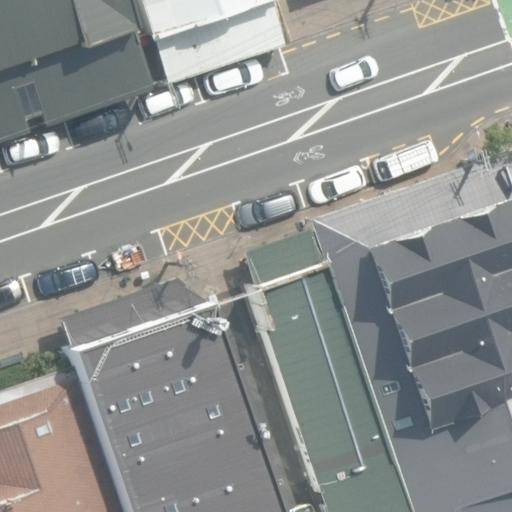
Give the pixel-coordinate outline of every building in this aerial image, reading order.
[(0,0),(0,136),(18,131),(15,122),(3,88),(21,82),(33,117),(35,125),(142,89),(139,81),(110,0),(0,0)] [(125,0),(151,77),(154,86),(280,45),(277,35),(264,0),(125,0)] [(511,511),(511,143),(296,219),(299,227),(396,511),(511,511)] [(396,511),(299,227),(230,251),(321,511),(264,511),(192,305),(164,274),(44,316),(61,364),(111,511),(396,511)] [(111,511),(61,364),(0,384),(0,511),(111,511)]
